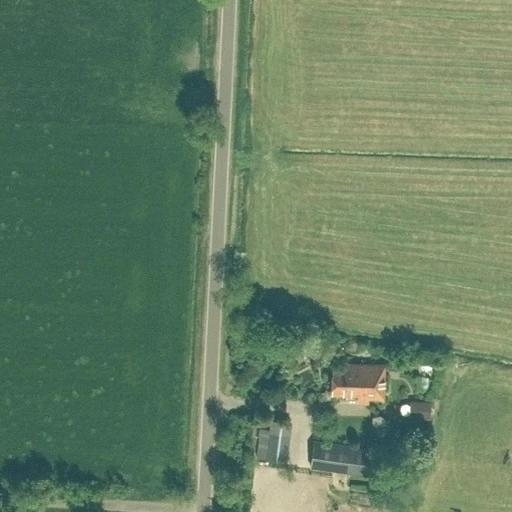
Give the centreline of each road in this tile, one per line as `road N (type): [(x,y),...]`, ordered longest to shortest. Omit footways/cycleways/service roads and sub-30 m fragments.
road 1 (unclassified): [(202,508),(228,0)]
road 2 (unclassified): [(202,508),(0,497)]
